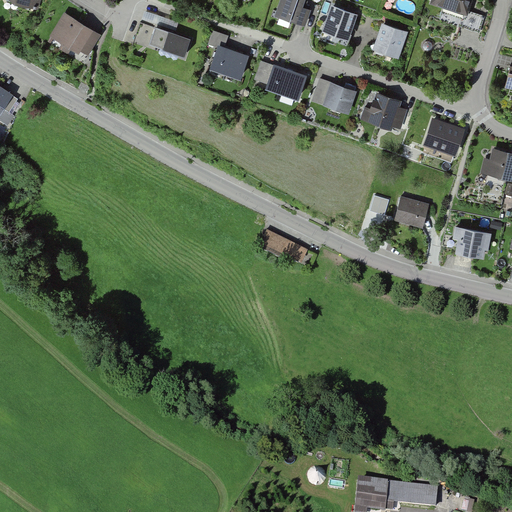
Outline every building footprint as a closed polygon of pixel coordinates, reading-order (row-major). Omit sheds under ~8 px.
[(12,0),(15,2),(38,9),(40,0),(12,0)] [(304,0),(279,0),(275,13),(297,21),(301,23),(306,24),(311,8),(307,7),(303,5),(304,0)] [(472,0),(430,0),(430,3),(440,6),(457,12),(468,15),(472,0)] [(358,14),(332,5),(322,32),(349,41),(358,14)] [(143,20),(178,27),(180,19),(145,12),(143,20)] [(101,35),(64,13),(50,36),(80,53),(81,51),(89,56),(101,35)] [(408,31),(381,22),(372,51),(399,59),(408,31)] [(190,39),(155,26),(149,42),(184,56),(190,39)] [(227,36),(212,31),(208,44),(219,48),(212,68),(242,78),(250,55),(224,47),(227,36)] [(273,65),(262,61),(255,79),(268,84),(266,88),(299,99),(308,75),(274,62),(273,65)] [(357,91),(320,78),(312,101),(349,113),(357,91)] [(13,93),(0,83),(0,119),(8,125),(15,115),(9,111),(18,98),(12,94),(13,93)] [(371,107),(366,106),(362,120),(391,129),(392,125),(401,128),(407,109),(399,107),(402,100),(376,92),(371,107)] [(448,125),(439,148),(456,153),(464,131),(448,125)] [(489,158),(484,157),(480,171),(511,179),(511,151),(492,146),(489,158)] [(430,203),(401,196),(395,220),(424,227),(430,203)] [(492,232),(456,226),(454,238),(458,239),(456,252),(485,257),(487,249),(489,250),(492,232)] [(309,249),(268,231),(261,246),(283,256),(284,254),(303,262),(309,249)] [(350,507),(377,511),(388,511),(389,504),(432,511),(435,494),(354,481),(350,507)]
